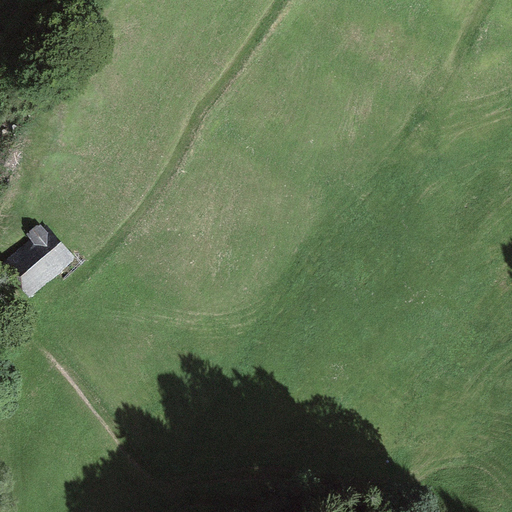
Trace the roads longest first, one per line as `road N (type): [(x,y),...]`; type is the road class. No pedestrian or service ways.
road 1 (track): [(0,281),(152,476),(170,483),(268,471),(511,504)]
road 2 (track): [(24,318),(85,277),(134,219),(212,91),(280,0)]
